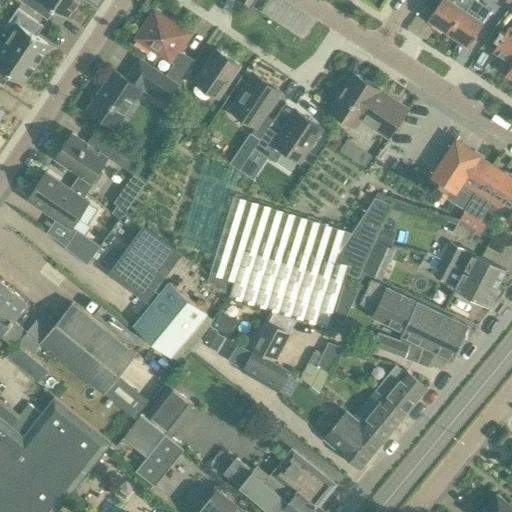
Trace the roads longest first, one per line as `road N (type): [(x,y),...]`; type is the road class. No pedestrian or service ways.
road 1 (residential): [(511,309),(347,511)]
road 2 (residential): [(0,178),(122,0)]
road 3 (primary): [(380,511),(511,349)]
road 4 (residential): [(511,135),(375,48)]
road 5 (residential): [(414,511),(511,392)]
